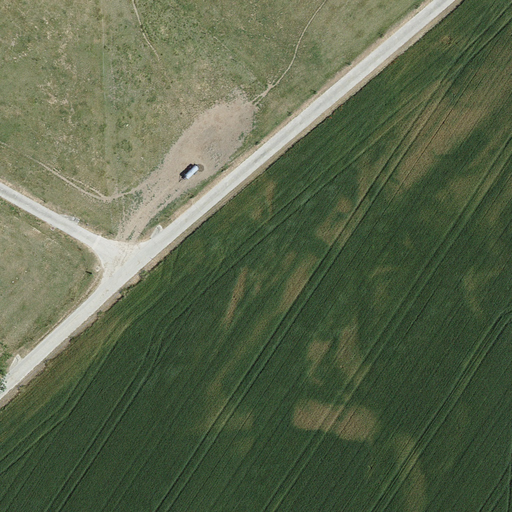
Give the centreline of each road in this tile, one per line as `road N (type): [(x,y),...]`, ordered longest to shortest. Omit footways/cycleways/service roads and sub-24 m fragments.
road 1 (unclassified): [(446,0),(134,265),(0,392)]
road 2 (track): [(134,265),(0,189)]
